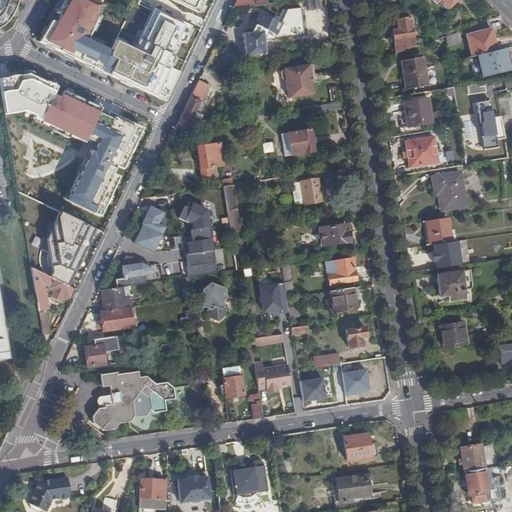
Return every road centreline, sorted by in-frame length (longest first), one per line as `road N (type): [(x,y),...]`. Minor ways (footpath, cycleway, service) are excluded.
road 1 (tertiary): [(412,405),(346,0)]
road 2 (residential): [(47,458),(412,405)]
road 3 (residential): [(168,118),(26,437)]
road 4 (residential): [(168,118),(14,44)]
road 5 (residential): [(224,0),(168,118)]
